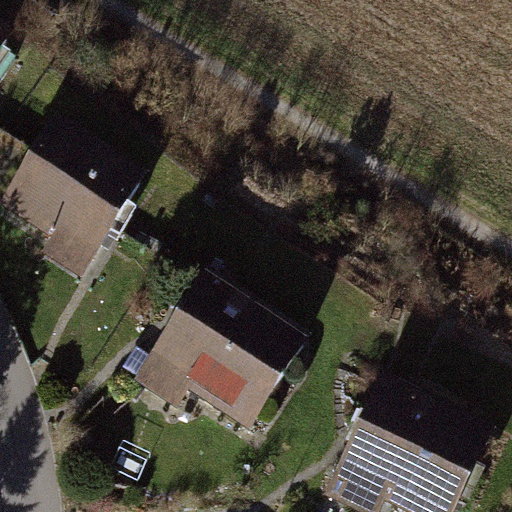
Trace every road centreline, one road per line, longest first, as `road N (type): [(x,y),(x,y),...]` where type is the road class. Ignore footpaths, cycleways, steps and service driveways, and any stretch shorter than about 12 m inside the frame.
road 1 (track): [(511,245),(102,0)]
road 2 (residential): [(0,366),(35,511)]
